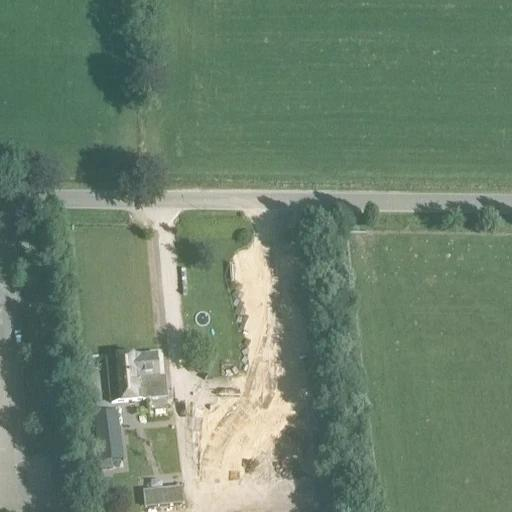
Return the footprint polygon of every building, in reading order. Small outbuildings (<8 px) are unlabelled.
[(306,465),(287,259),(237,263),(255,470),(306,465)] [(154,357),(105,362),(110,405),(144,402),(165,399),(163,379),(156,380),(154,357)] [(243,391),(183,397),(191,472),(251,466),(243,391)] [(115,415),(91,418),(96,464),(122,461),(115,415)] [(236,474),(211,476),(212,487),(237,484),(236,474)] [(182,490),(144,494),(146,510),(184,506),(182,490)]
